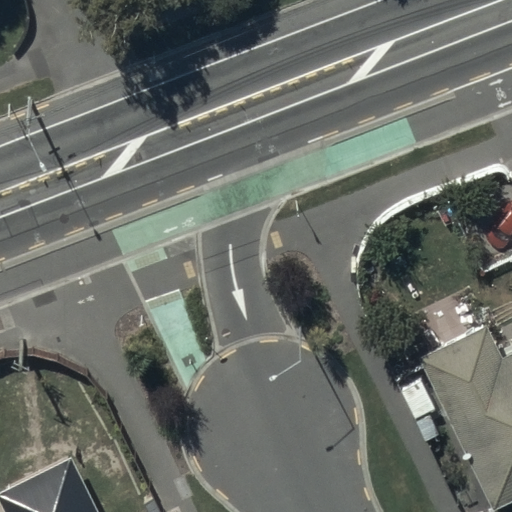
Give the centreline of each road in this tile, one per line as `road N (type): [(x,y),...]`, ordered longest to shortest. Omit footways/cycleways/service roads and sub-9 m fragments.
road 1 (residential): [(315,83),(265,138),(237,196),(232,253),(244,332),(319,511)]
road 2 (secondary): [(315,83),(0,206)]
road 3 (secondary): [(511,8),(315,83)]
